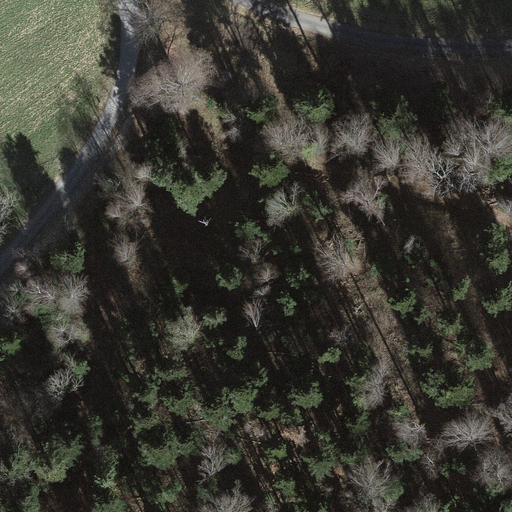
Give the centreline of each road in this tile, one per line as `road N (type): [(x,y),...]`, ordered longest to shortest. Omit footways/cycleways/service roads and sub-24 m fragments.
road 1 (track): [(511,222),(120,97)]
road 2 (unclassified): [(128,0),(131,42),(110,122),(0,270)]
road 3 (unclassified): [(245,0),(378,38),(511,45)]
